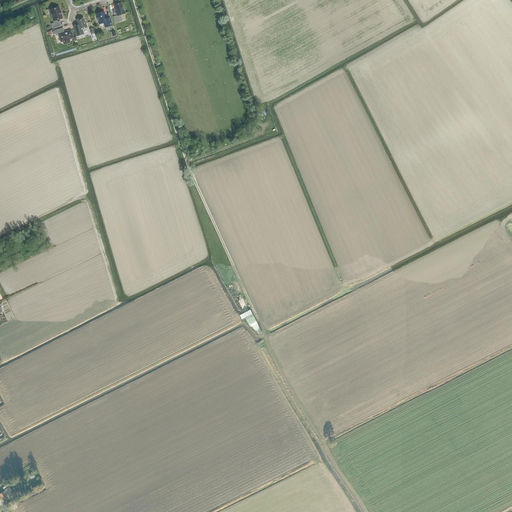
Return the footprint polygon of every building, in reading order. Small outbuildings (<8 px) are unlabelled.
[(121,3),(114,5),(116,11),(117,15),(113,17),(115,23),(122,20),(120,15),(125,13),(123,6),(122,7),(121,3)] [(54,23),(51,24),(53,29),(61,26),(60,21),(57,22),(57,20),(63,18),(61,14),(62,14),(61,11),(60,11),(59,7),(54,8),(53,7),(51,8),(50,9),(49,10),(54,23)] [(96,18),(97,21),(98,21),(99,24),(104,23),(105,27),(112,25),(110,18),(106,19),(104,12),(96,14),(97,18),(96,18)] [(84,34),(82,29),(87,28),(85,21),(85,22),(83,18),(77,20),(78,24),(73,26),(76,37),(84,34)] [(73,38),(71,31),(64,33),(63,28),(55,31),(56,35),(59,35),(61,41),(63,41),(64,44),(70,42),(69,39),(73,38)] [(252,310),(240,316),(242,320),(246,318),(250,327),(253,325),(258,336),(262,334),(252,310)] [(4,484),(3,482),(1,484),(4,489),(10,485),(8,482),(7,481),(4,483),(5,484),(4,484)] [(0,495),(2,499),(13,493),(9,487),(4,490),(5,491),(0,493),(0,495)]
